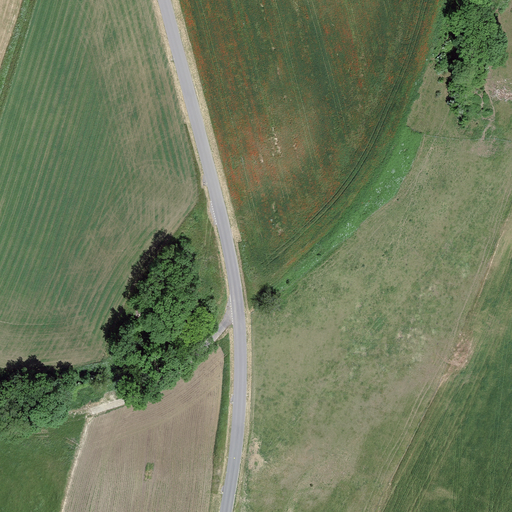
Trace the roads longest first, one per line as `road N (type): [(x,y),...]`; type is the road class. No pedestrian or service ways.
road 1 (tertiary): [(164,0),(236,290),(239,408),(225,511)]
road 2 (track): [(237,307),(159,386),(92,411)]
